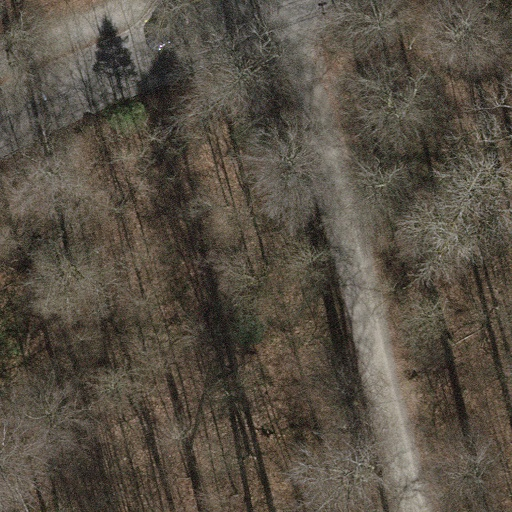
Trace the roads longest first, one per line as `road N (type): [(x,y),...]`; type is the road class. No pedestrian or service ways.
road 1 (track): [(280,2),(418,511)]
road 2 (unclassified): [(0,120),(289,0)]
